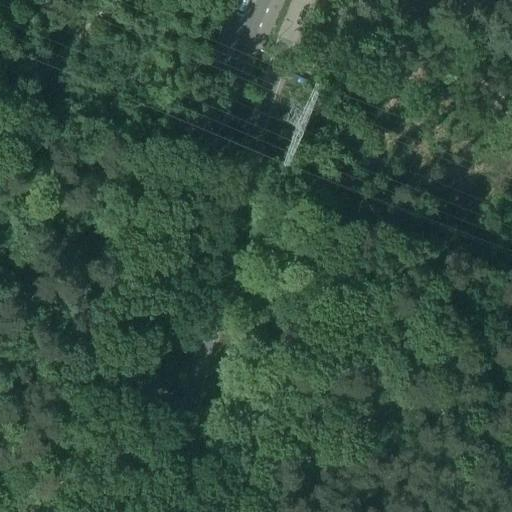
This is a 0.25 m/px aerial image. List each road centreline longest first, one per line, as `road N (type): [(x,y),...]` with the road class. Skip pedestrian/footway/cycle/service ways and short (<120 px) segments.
road 1 (unclassified): [(161,511),(231,229),(303,0)]
road 2 (primary): [(107,511),(223,71)]
road 3 (track): [(0,105),(116,0)]
